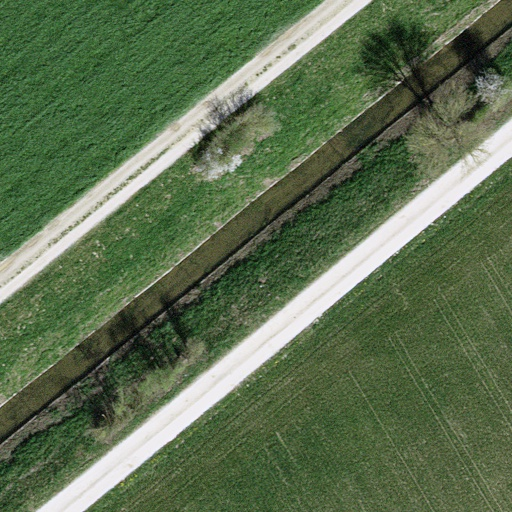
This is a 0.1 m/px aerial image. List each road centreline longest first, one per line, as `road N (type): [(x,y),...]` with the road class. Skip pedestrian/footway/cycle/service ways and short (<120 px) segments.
road 1 (track): [(511,141),(60,511)]
road 2 (track): [(323,0),(0,267)]
